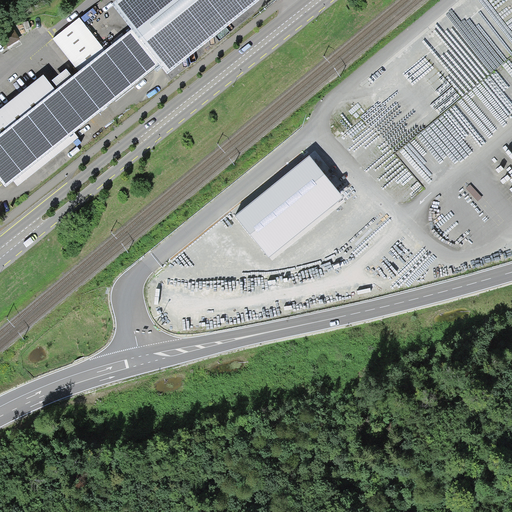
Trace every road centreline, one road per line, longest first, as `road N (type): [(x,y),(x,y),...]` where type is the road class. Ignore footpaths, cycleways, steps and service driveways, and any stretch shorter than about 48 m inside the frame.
road 1 (secondary): [(0,412),(141,356),(511,272)]
road 2 (primary): [(0,258),(328,0)]
road 3 (primary): [(305,0),(0,247)]
road 4 (unknown): [(358,176),(511,45)]
